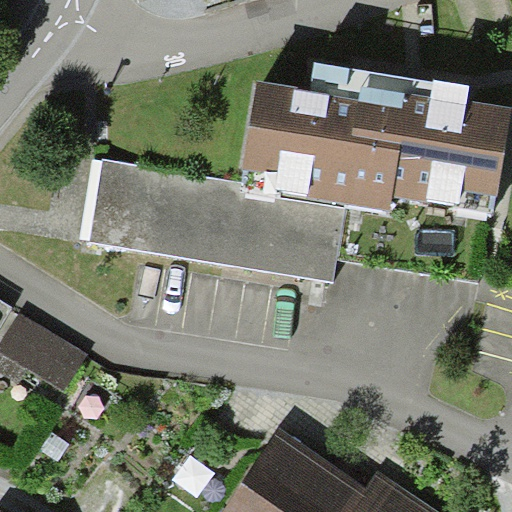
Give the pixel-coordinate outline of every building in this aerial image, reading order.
[(309,98),(261,89),(246,183),(245,194),(347,213),(391,222),(394,207),(494,223),(508,116),(466,111),(467,97),(435,91),(316,70),(309,98)] [(246,183),(107,162),(98,220),(94,246),(335,287),(347,213),(245,194),(246,183)] [(0,332),(15,307),(0,298),(0,332)] [(87,354),(21,314),(0,348),(0,369),(21,382),(30,368),(65,390),(87,354)] [(426,511),(378,480),(365,500),(273,439),(223,511),(426,511)]
